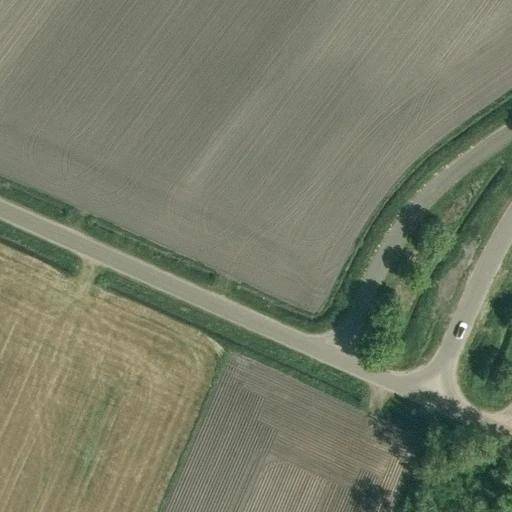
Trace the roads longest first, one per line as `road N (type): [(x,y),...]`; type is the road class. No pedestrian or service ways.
road 1 (unclassified): [(337,357),(0,208)]
road 2 (unclassified): [(337,357),(423,197),(511,128)]
road 3 (unclassified): [(429,399),(511,224)]
